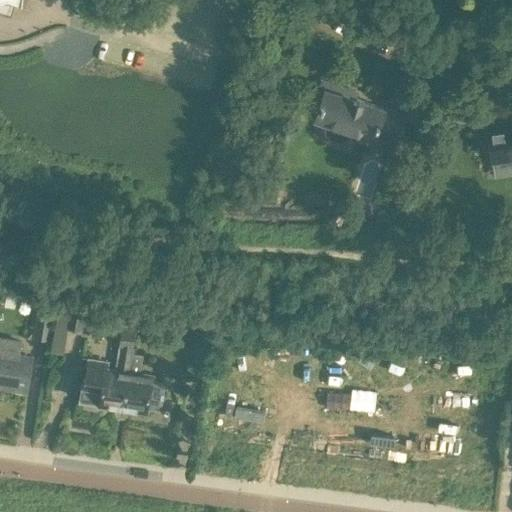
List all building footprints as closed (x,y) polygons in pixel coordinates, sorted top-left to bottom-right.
[(0,0),(0,4),(11,8),(13,0),(0,0)] [(435,110),(439,85),(413,81),(411,95),(422,97),(421,108),(435,110)] [(337,84),(335,91),(318,85),(312,101),(319,104),(314,117),(324,120),(323,124),(324,130),(327,136),(333,139),(340,140),(346,138),(350,133),(352,129),(373,137),(374,133),(396,140),(405,115),(354,97),(356,90),(337,84)] [(439,85),(435,110),(450,112),(451,101),(462,102),(464,88),(439,85)] [(454,105),(452,118),(465,120),(467,106),(454,105)] [(62,316),(69,289),(62,288),(57,315),(62,316)] [(89,293),(69,289),(62,316),(71,317),(69,325),(82,327),(89,293)] [(40,303),(34,336),(50,339),(55,306),(40,303)] [(124,314),(122,327),(134,328),(136,316),(124,314)] [(194,356),(206,359),(212,327),(199,324),(194,356)] [(117,370),(107,368),(109,358),(86,354),(84,368),(86,368),(84,383),(82,383),(79,400),(101,403),(102,406),(110,407),(112,405),(122,407),(134,328),(122,327),(119,345),(121,346),(117,370)] [(134,328),(122,407),(133,408),(134,412),(142,413),(144,410),(146,411),(147,405),(154,407),(160,401),(160,397),(162,397),(163,392),(161,392),(162,388),(158,381),(151,380),(151,375),(138,373),(140,358),(130,356),(135,328),(134,328)] [(0,381),(10,383),(10,387),(27,390),(32,356),(19,353),(21,340),(0,336),(0,381)]
